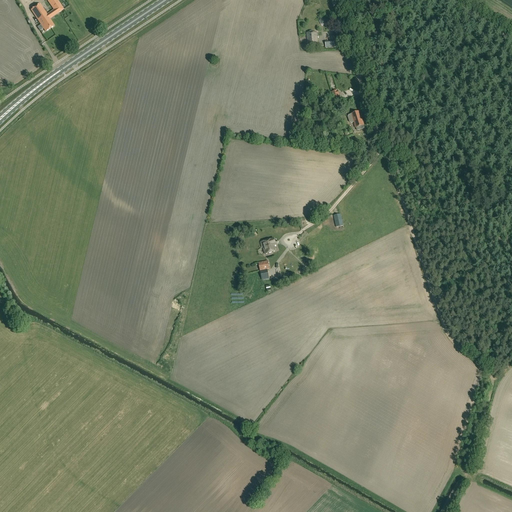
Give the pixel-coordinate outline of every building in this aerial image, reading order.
[(48,15),(40,4),(32,11),(46,32),(54,26),(49,19),(64,10),(57,0),(47,0),(54,10),(48,15)] [(309,33),(307,33),(308,44),(317,44),(316,32),(314,32),(313,31),(310,31),(309,33)] [(334,102),(340,100),(339,96),(337,91),(331,93),(332,94),(331,95),(333,98),(334,102)] [(355,122),(355,124),(355,125),(356,128),(364,125),(362,120),(361,120),(359,112),(352,114),(349,115),(348,117),(350,122),(352,123),(355,122)] [(336,227),(344,226),(341,214),(334,216),(336,227)] [(263,247),(265,254),(276,251),(274,246),(276,245),(274,239),(261,242),(262,247),(263,247)] [(259,263),(260,271),(262,279),(269,278),(267,270),(270,269),(268,261),(259,263)]
